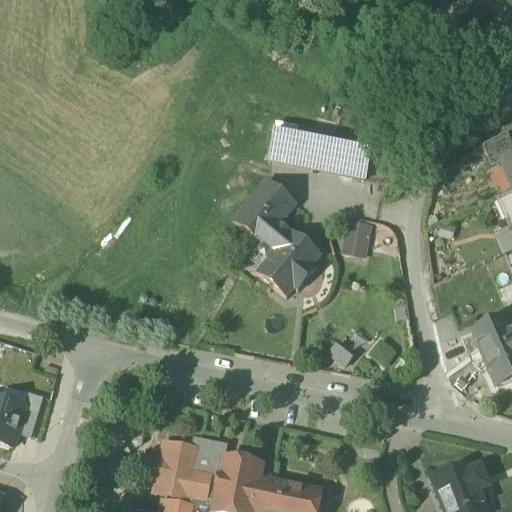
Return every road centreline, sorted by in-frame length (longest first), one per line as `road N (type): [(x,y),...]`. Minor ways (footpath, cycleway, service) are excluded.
road 1 (residential): [(511,57),(432,167),(413,215),(413,263),(441,421)]
road 2 (residential): [(400,413),(100,356)]
road 3 (unclassified): [(57,486),(100,356)]
